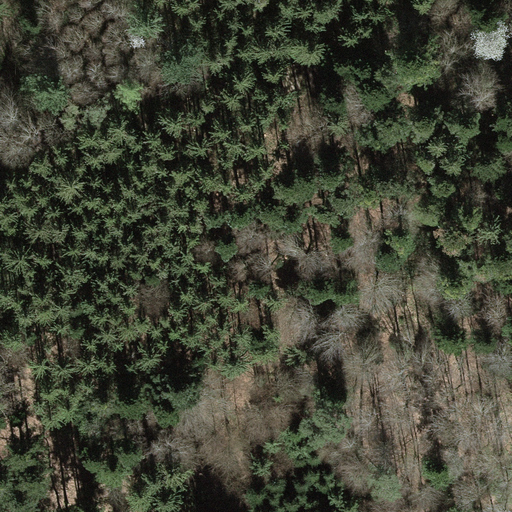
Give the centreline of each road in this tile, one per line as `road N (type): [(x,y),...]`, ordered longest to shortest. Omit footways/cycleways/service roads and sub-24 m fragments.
road 1 (track): [(0,149),(262,52),(511,34)]
road 2 (track): [(52,0),(0,118)]
